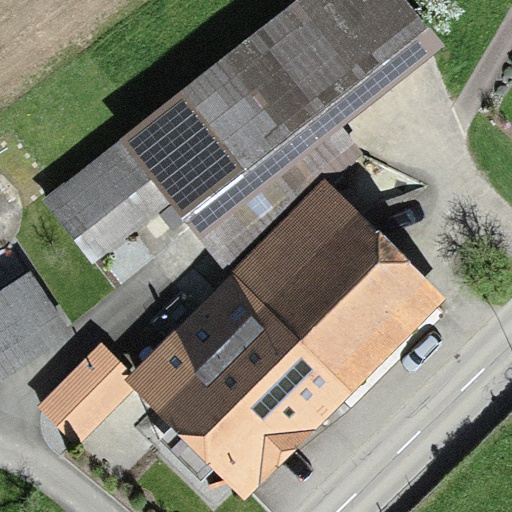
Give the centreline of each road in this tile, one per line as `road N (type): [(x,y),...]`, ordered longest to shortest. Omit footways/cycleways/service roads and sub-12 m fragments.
road 1 (secondary): [(336,511),(511,340)]
road 2 (residential): [(0,445),(99,511)]
